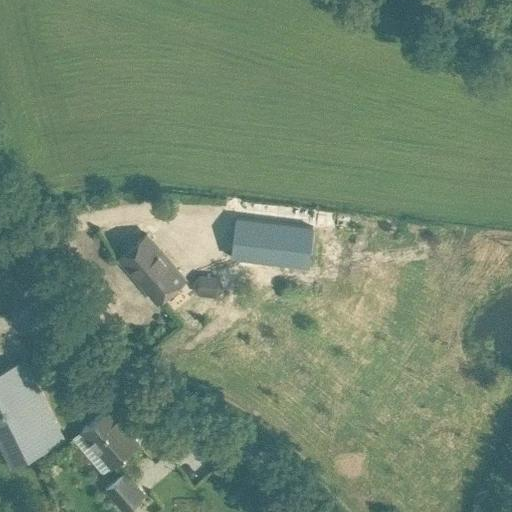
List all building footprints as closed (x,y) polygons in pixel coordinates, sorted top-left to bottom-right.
[(209,198),(204,238),(281,247),(285,208),(209,198)] [(120,256),(139,279),(144,275),(163,297),(185,278),(146,233),(120,256)] [(194,286),(199,292),(217,294),(223,289),(224,282),(220,275),(202,274),(196,279),(194,286)] [(0,370),(0,411),(41,390),(25,358),(0,370)] [(41,390),(0,411),(0,436),(13,463),(65,437),(41,390)] [(109,405),(82,429),(112,464),(139,440),(109,405)] [(125,470),(106,487),(125,510),(145,493),(125,470)] [(175,499),(175,511),(202,511),(202,499),(175,499)]
